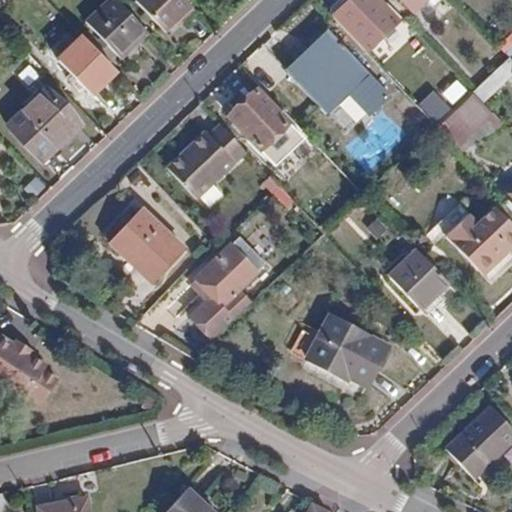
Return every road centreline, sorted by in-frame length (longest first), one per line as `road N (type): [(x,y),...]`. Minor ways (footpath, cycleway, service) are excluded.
road 1 (residential): [(278,0),(0,264)]
road 2 (residential): [(235,416),(0,271)]
road 3 (residential): [(0,471),(235,416)]
road 4 (residential): [(511,330),(352,481)]
road 5 (residential): [(352,481),(235,416)]
